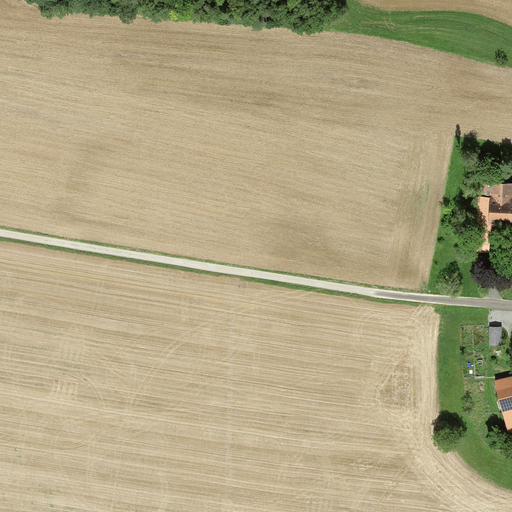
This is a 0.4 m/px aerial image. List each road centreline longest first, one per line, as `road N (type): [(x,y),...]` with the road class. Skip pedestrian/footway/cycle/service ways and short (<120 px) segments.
road 1 (track): [(0,232),(355,290)]
road 2 (track): [(236,270),(226,511)]
road 3 (unclassified): [(355,290),(511,305)]
